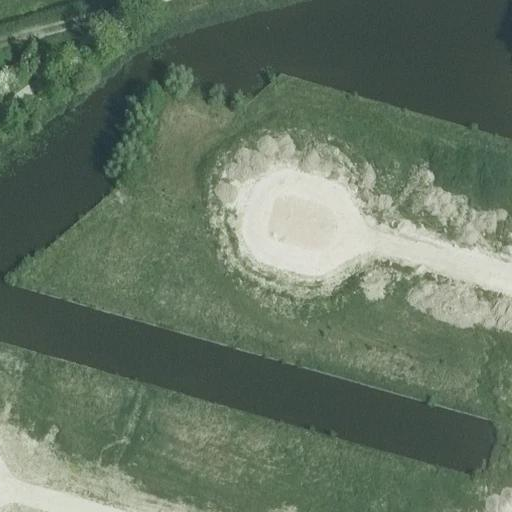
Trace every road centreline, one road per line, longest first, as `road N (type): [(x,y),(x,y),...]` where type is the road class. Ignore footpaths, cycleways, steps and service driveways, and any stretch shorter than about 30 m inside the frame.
road 1 (residential): [(346,233),(316,261),(278,253),(256,233),(256,202),(277,180),(326,191),(336,204)]
road 2 (unclassified): [(0,112),(123,12),(151,0)]
road 3 (residential): [(511,280),(346,233)]
